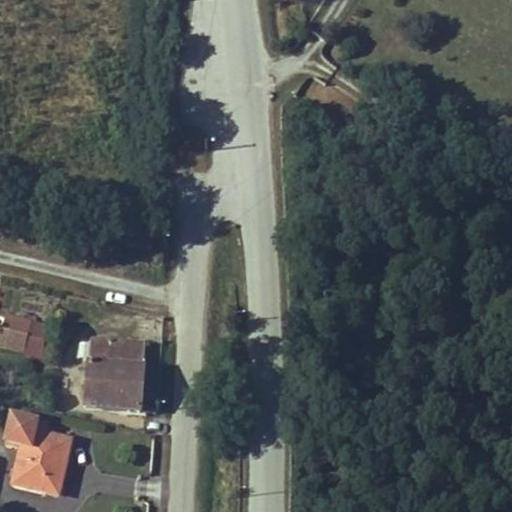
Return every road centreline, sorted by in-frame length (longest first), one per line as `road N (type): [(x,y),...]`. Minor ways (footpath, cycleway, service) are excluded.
road 1 (unclassified): [(266,511),(268,263),(238,0)]
road 2 (unknown): [(181,511),(195,290)]
road 3 (unknown): [(195,290),(0,245)]
road 4 (unknown): [(195,290),(202,226),(217,188),(230,172),(260,164)]
